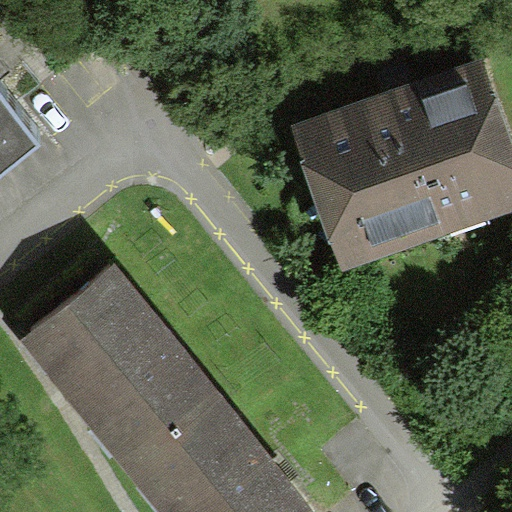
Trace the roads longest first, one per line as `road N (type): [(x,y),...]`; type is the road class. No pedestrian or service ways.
road 1 (residential): [(431,511),(135,130),(0,239)]
road 2 (unknown): [(0,27),(135,130)]
